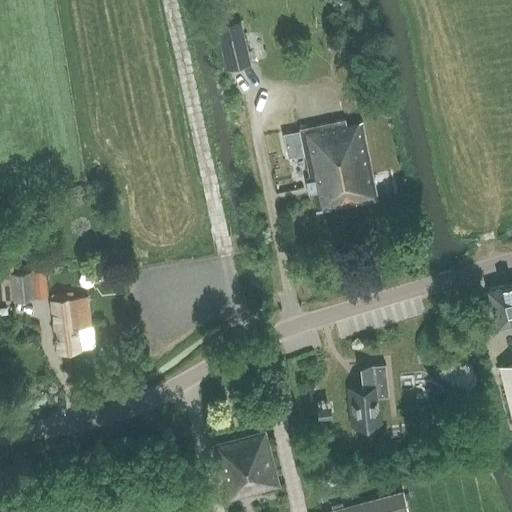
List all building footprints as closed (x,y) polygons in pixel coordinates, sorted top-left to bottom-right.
[(214,28),(225,72),(252,65),(241,21),(214,28)] [(300,130),(283,134),(288,158),(305,154),(317,210),(377,198),(361,121),(346,124),(346,120),(300,129),(300,130)] [(67,192),(63,208),(75,212),(80,195),(67,192)] [(0,299),(36,296),(33,270),(0,273),(0,299)] [(511,282),(489,289),(498,326),(511,322),(511,282)] [(52,299),(53,308),(59,352),(80,349),(77,327),(91,325),(87,295),(52,299)] [(511,361),(499,365),(511,417),(511,361)] [(351,391),(355,424),(367,424),(380,421),(378,397),(389,396),(386,363),(361,366),(364,389),(351,391)] [(316,406),(318,416),(334,415),(332,404),(316,406)] [(209,445),(223,498),(279,483),(272,457),(273,456),(266,430),(209,445)] [(407,511),(401,490),(323,511),(407,511)]
